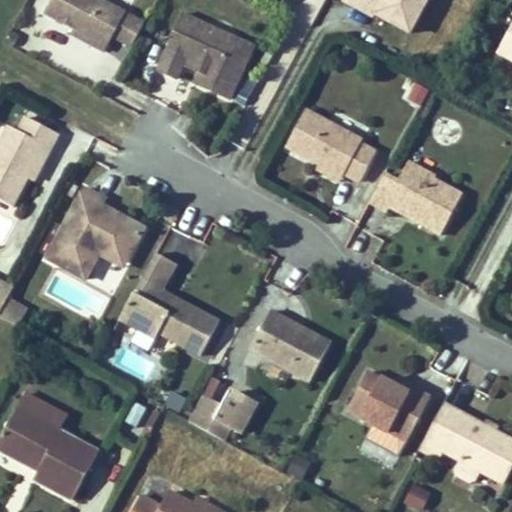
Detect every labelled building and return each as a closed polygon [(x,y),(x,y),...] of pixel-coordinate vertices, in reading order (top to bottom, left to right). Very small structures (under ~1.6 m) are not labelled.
[(133,3),(128,0),(51,0),(100,28),(97,32),(112,40),(121,23),(139,33),(150,13),(133,3)] [(233,0),(214,0),(212,6),(237,17),(243,4),(233,0)] [(366,0),(349,0),(375,17),(377,13),(380,8),(366,0)] [(366,0),(380,8),(377,13),(411,35),(432,0),(366,0)] [(204,21),(186,12),(160,66),(178,76),(188,57),(205,65),(197,82),(231,98),(257,46),(240,39),(229,45),(206,35),(204,21)] [(15,23),(10,33),(21,39),(26,30),(15,23)] [(511,31),(503,46),(511,51),(511,31)] [(416,83),(408,98),(421,105),(430,90),(416,83)] [(308,105),(289,142),(323,159),(347,172),(350,166),(366,175),(381,148),(365,139),(366,136),(332,117),(308,105)] [(0,193),(14,202),(30,172),(46,141),(53,145),(62,129),(28,110),(19,126),(9,120),(0,137),(0,193)] [(30,172),(37,176),(53,145),(46,141),(30,172)] [(375,197),(394,206),(397,200),(448,227),(471,186),(442,171),(444,167),(417,152),(405,174),(391,168),(375,197)] [(319,166),(344,178),(347,172),(323,159),(319,166)] [(89,184),(51,256),(91,277),(101,260),(97,257),(101,250),(106,242),(133,255),(149,226),(125,212),(116,213),(104,207),(110,197),(89,184)] [(129,265),(133,255),(106,242),(101,250),(129,265)] [(160,250),(124,319),(146,330),(169,342),(173,335),(182,340),(208,354),(226,321),(168,289),(182,262),(160,250)] [(0,278),(0,316),(21,326),(30,308),(9,298),(15,285),(0,278)] [(279,313),(258,353),(298,376),(317,386),(339,347),(279,313)] [(140,342),(146,330),(124,319),(119,329),(140,342)] [(122,347),(114,362),(144,379),(152,364),(122,347)] [(374,377),(353,418),(381,433),(413,450),(438,402),(423,393),(422,395),(419,401),(398,390),(374,377)] [(419,401),(422,395),(402,385),(398,390),(419,401)] [(184,413),(190,399),(171,391),(165,406),(184,413)] [(196,419),(217,431),(231,405),(232,403),(211,392),(196,419)] [(30,393),(22,408),(62,429),(69,415),(30,393)] [(139,438),(153,411),(135,402),(121,429),(139,438)] [(246,414),(231,405),(217,431),(232,439),(246,414)] [(1,446),(45,470),(40,480),(76,499),(103,453),(62,429),(22,408),(1,446)] [(427,455),(444,465),(449,455),(511,489),(511,440),(452,408),(427,455)] [(287,472),(304,479),(311,462),(295,455),(287,472)] [(421,511),(422,511),(432,493),(413,484),(403,504),(421,511)] [(136,511),(214,511),(198,503),(175,490),(166,506),(146,495),(136,511)] [(232,511),(234,510),(204,493),(198,503),(214,511),(232,511)]
